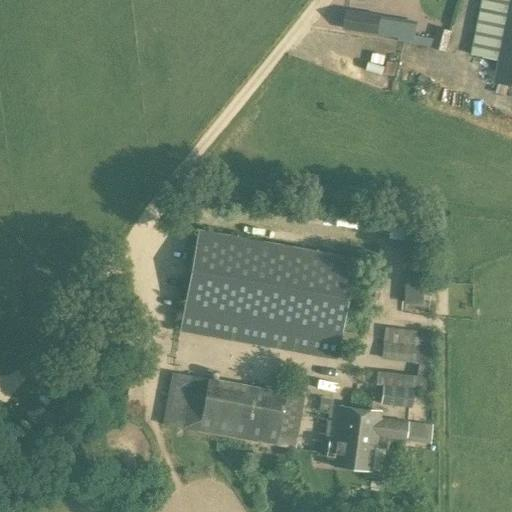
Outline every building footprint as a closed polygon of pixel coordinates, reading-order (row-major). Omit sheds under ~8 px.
[(511,0),(481,0),(471,55),(496,60),(492,81),(511,85),(511,0)] [(346,9),(343,29),(404,38),(407,20),(381,16),(381,14),(346,9)] [(431,38),(430,47),(443,49),(446,30),(438,29),(437,39),(431,38)] [(376,84),(383,62),(367,57),(360,79),(376,84)] [(354,257),(197,229),(178,331),(335,359),(354,257)] [(433,333),(384,326),(380,359),(417,364),(416,375),(376,370),(375,384),(382,385),(379,403),(396,406),(395,412),(404,413),(404,407),(411,408),(414,390),(425,391),(433,333)] [(186,428),(294,449),(296,437),(303,396),(170,371),(161,423),(186,428)] [(332,465),(371,470),(382,472),(387,438),(429,444),(431,425),(378,417),(379,411),(338,405),(333,441),(335,442),(333,456),(332,465)]
